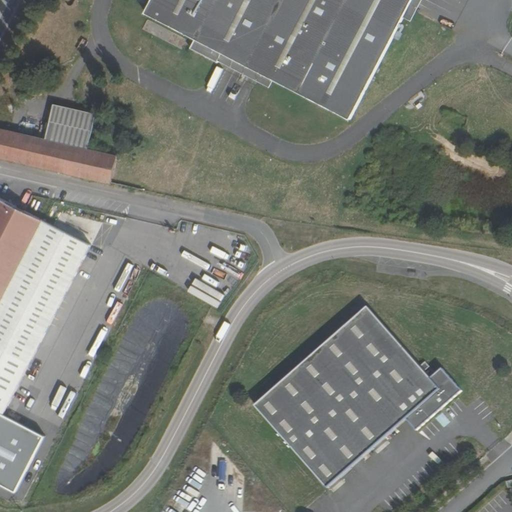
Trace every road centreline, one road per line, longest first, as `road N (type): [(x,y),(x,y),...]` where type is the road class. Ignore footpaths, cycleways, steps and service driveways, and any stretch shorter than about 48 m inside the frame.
road 1 (tertiary): [(451,260),(345,247),(278,271),(233,319),(146,483),(113,511)]
road 2 (unknown): [(510,463),(464,421),(352,511)]
